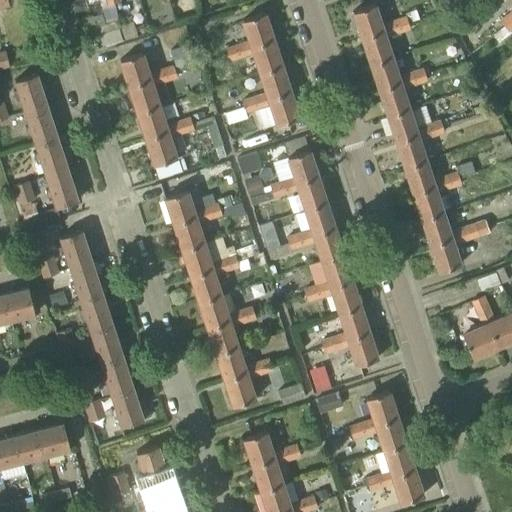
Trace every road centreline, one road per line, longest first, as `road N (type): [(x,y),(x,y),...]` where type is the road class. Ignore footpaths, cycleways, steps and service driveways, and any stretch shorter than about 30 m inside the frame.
road 1 (residential): [(223,511),(53,0)]
road 2 (residential): [(438,409),(305,0)]
